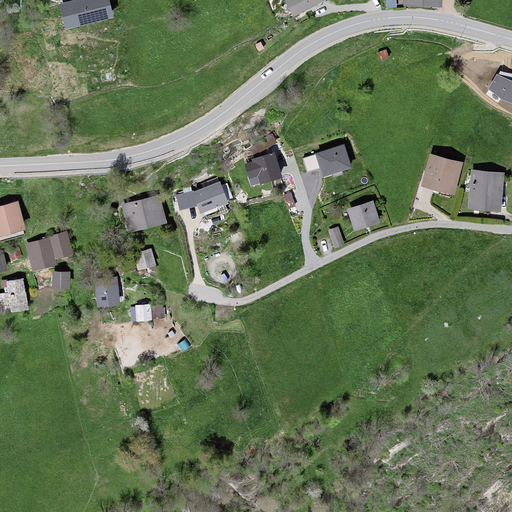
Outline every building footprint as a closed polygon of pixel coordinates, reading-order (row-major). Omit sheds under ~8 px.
[(110,0),(70,0),(58,3),(64,28),(114,16),(110,0)] [(290,0),(287,2),(294,13),(317,0),(290,0)] [(445,0),(407,0),(407,9),(445,9),(445,0)] [(344,142),(315,152),(323,175),(352,166),(344,142)] [(275,150),(251,157),(252,160),(244,162),(249,178),(258,175),(260,183),(282,176),(275,150)] [(465,163),(433,155),(424,188),(456,197),(465,163)] [(506,173),(474,171),(472,211),(504,213),(506,173)] [(220,179),(192,191),(201,213),(229,201),(220,179)] [(163,195),(125,204),(132,235),(170,226),(163,195)] [(17,198),(0,203),(0,234),(26,227),(17,198)] [(374,202),(346,212),(354,233),(382,223),(374,202)] [(339,227),(329,231),(335,250),(346,246),(339,227)] [(66,230),(50,235),(57,256),(73,251),(66,230)] [(50,235),(26,242),(35,270),(58,263),(50,235)] [(152,249),(135,254),(140,273),(157,267),(152,249)] [(70,270),(52,270),(52,286),(70,287),(70,270)] [(118,271),(96,272),(99,309),(121,307),(118,271)] [(8,291),(0,291),(0,311),(21,310),(30,308),(24,277),(7,280),(8,291)] [(153,306),(132,307),(133,323),(155,321),(153,306)]
